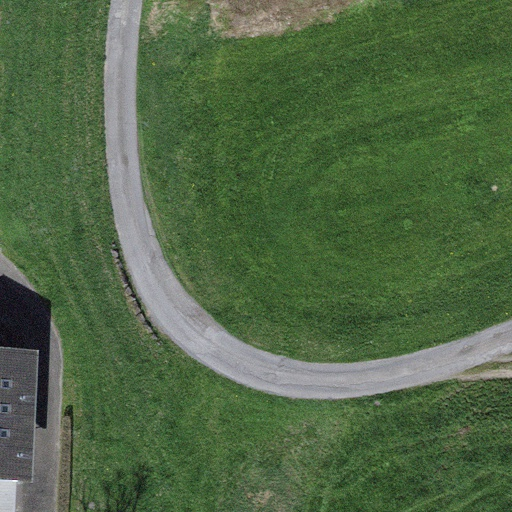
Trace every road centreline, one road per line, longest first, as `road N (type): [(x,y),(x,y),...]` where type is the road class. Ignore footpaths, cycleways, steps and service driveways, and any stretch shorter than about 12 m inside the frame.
road 1 (track): [(127,0),(120,133),(130,217),(169,309),(205,345),(252,369),(352,381),(405,374),(511,338)]
road 2 (track): [(0,222),(51,350),(44,504)]
